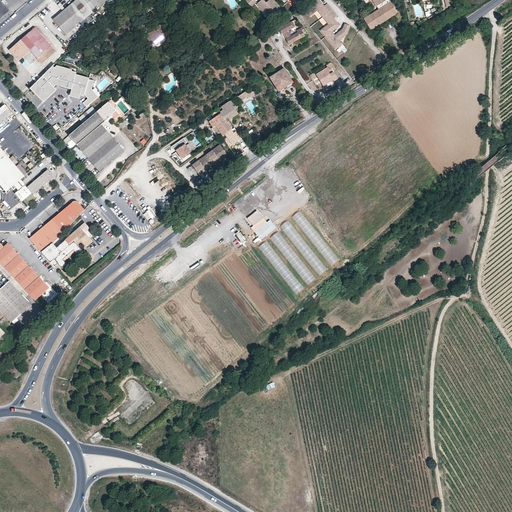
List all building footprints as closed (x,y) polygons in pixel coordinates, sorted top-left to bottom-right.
[(108,0),(77,0),(62,14),(55,20),(67,35),(108,0)] [(281,8),(273,0),(269,0),(266,3),(263,0),(261,0),(257,4),(268,17),(274,11),(275,13),(281,8)] [(334,18),(338,15),(328,2),(324,5),(320,0),(316,0),(305,9),(311,16),(318,11),(329,24),(322,30),(339,51),(346,46),(342,41),(347,34),(350,26),(345,24),(343,29),(336,35),(332,31),(340,24),(334,18)] [(374,0),(379,7),(376,9),(366,16),(373,28),(399,11),(392,0),(374,0)] [(187,18),(183,14),(186,11),(177,2),(171,8),(175,12),(172,15),(181,24),(187,18)] [(293,21),(285,24),(288,30),(296,26),(293,21)] [(171,36),(159,24),(153,30),(153,31),(149,34),(145,38),(149,42),(150,40),(151,41),(155,45),(164,37),(167,40),(171,36)] [(288,30),(285,24),(279,27),(282,33),(283,32),(284,32),(286,36),(285,37),(289,44),(305,36),(301,29),(301,28),(297,30),(298,32),(291,36),(288,30)] [(20,57),(29,50),(31,52),(41,64),(54,53),(56,51),(45,38),(35,27),(9,50),(19,62),(22,59),(20,57)] [(31,52),(29,50),(20,57),(22,59),(31,52)] [(53,64),(30,88),(44,102),(59,86),(70,89),(69,95),(79,97),(79,94),(85,95),(88,99),(82,103),(86,108),(99,97),(92,88),(94,81),(88,80),(89,76),(76,73),(77,69),(53,64)] [(328,66),(314,74),(323,88),(340,79),(336,72),(332,74),(328,66)] [(294,82),(286,69),(271,79),(279,91),(294,82)] [(244,93),(243,91),(236,96),(239,100),(245,96),(244,93)] [(225,122),(237,114),(230,106),(233,103),(230,99),(216,109),(225,122)] [(125,151),(118,143),(103,125),(111,118),(115,124),(125,116),(111,100),(90,118),(70,135),(78,145),(100,171),(125,151)] [(92,106),(86,111),(90,115),(95,110),(92,106)] [(219,130),(232,147),(239,141),(225,122),(216,109),(211,114),(213,118),(208,122),(212,128),(210,129),(213,134),(219,130)] [(65,145),(70,149),(76,143),(71,139),(65,145)] [(227,153),(220,144),(194,165),(201,174),(227,153)] [(185,145),(175,151),(181,161),(191,154),(185,145)] [(0,176),(10,189),(24,177),(14,165),(9,159),(0,147),(0,176)] [(9,159),(14,165),(18,162),(13,156),(9,159)] [(54,176),(48,169),(27,187),(25,185),(16,193),(22,201),(32,193),(33,195),(54,176)] [(0,184),(6,192),(10,189),(0,176),(0,184)] [(85,211),(80,205),(78,203),(76,203),(73,203),(69,206),(53,221),(31,240),(42,253),(46,249),(64,233),(65,232),(79,217),(80,215),(85,211)] [(257,211),(247,218),(253,226),(263,219),(257,211)] [(305,224),(306,225),(309,223),(299,211),(292,217),(300,227),(305,224)] [(288,221),(280,227),(283,231),(291,226),(288,221)] [(256,228),(260,234),(271,228),(268,222),(256,228)] [(91,230),(86,224),(81,228),(58,248),(62,253),(60,256),(57,253),(52,257),(63,269),(68,265),(64,261),(75,251),(79,255),(83,251),(75,242),(80,238),(88,248),(94,242),(86,234),(91,230)] [(276,243),(283,238),(276,230),(269,235),(276,243)] [(263,239),(256,246),(268,258),(275,251),(263,239)] [(17,253),(8,244),(4,248),(0,244),(0,263),(3,267),(17,253)] [(49,286),(17,253),(3,267),(34,301),(49,286)] [(331,265),(338,260),(332,253),(326,258),(331,265)] [(304,279),(307,284),(315,279),(312,274),(304,279)] [(296,293),(303,288),(296,279),(291,284),(289,280),(287,282),(296,293)] [(0,318),(4,315),(11,322),(30,305),(10,282),(0,291),(0,318)]
